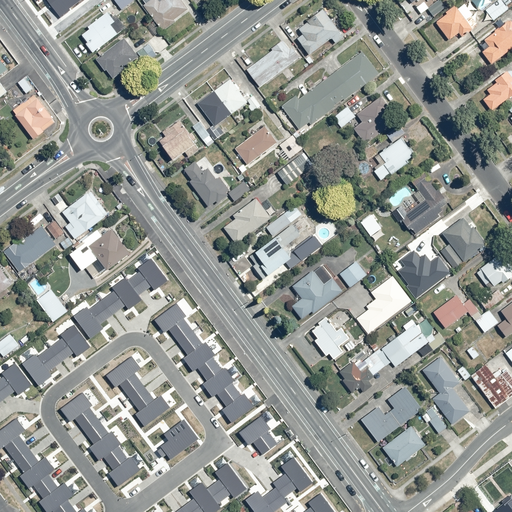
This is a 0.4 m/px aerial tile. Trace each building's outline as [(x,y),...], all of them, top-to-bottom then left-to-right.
[(60,0),(63,3),(66,0),(73,10),(85,0),(60,0)] [(134,0),(133,0),(114,0),(122,10),(134,0)] [(158,0),(150,0),(144,5),(162,30),(175,21),(174,20),(189,9),(182,0),(162,0),(160,2),(158,0)] [(446,7),(440,0),(429,9),(435,16),(446,7)] [(508,9),(501,0),(497,0),(485,10),(493,20),(508,9)] [(429,8),(424,1),(416,7),(421,14),(429,8)] [(458,33),(461,37),(472,29),(456,7),(435,22),(449,40),(458,33)] [(304,34),(297,38),(309,54),(331,38),(335,43),(344,37),(323,9),(311,17),(313,19),(300,29),(304,34)] [(89,29),(82,35),(87,42),(85,43),(93,52),(117,33),(110,25),(115,21),(107,11),(87,26),(89,29)] [(481,52),(490,64),(511,47),(511,22),(511,20),(484,39),(489,46),(481,52)] [(124,37),(95,59),(104,71),(106,70),(113,78),(126,69),(124,67),(138,57),(124,37)] [(272,50),(247,69),(260,87),(299,57),(293,48),(290,50),(283,40),(271,49),(272,50)] [(379,75),(361,51),(299,98),(297,95),(282,106),(300,130),(310,122),(311,125),(335,107),(334,106),(343,99),(344,101),(379,75)] [(482,99),(491,110),(511,95),(511,70),(507,71),(494,80),(496,83),(486,90),(490,94),(482,99)] [(33,89),(25,77),(18,82),(27,94),(33,89)] [(230,79),(197,103),(215,126),(248,102),(230,79)] [(398,120),(380,97),(357,114),(362,122),(354,129),(365,144),(398,120)] [(38,99),(16,116),(34,140),(44,132),(42,129),(54,119),(38,99)] [(356,116),(347,106),(333,117),(342,127),(356,116)] [(166,136),(159,140),(173,159),(195,144),(192,140),(196,138),(192,133),(190,134),(180,120),(163,132),(166,136)] [(215,141),(200,121),(192,126),(208,147),(215,141)] [(215,129),(213,126),(208,129),(215,139),(224,133),(219,126),(215,129)] [(277,142),(265,126),(235,148),(248,164),(277,142)] [(302,149),(293,135),(279,144),(282,149),(277,152),(284,161),(302,149)] [(401,138),(380,153),(387,163),(375,171),(381,180),(390,174),(391,175),(409,163),(407,160),(412,157),(412,156),(413,153),(413,151),(409,147),(408,148),(401,138)] [(314,165),(304,153),(280,171),(289,184),(314,165)] [(195,161),(183,169),(191,179),(189,181),(208,206),(215,201),(217,203),(228,195),(226,192),(230,190),(220,177),(216,180),(208,168),(204,172),(195,161)] [(414,236),(440,216),(438,214),(443,210),(441,208),(448,202),(439,190),(437,191),(430,183),(432,181),(425,171),(410,181),(424,199),(407,212),(402,205),(392,212),(400,222),(405,223),(414,236)] [(92,190),(63,212),(71,223),(66,226),(75,240),(109,215),(92,190)] [(236,218),(223,228),(236,245),(272,217),(257,198),(233,216),(236,218)] [(253,266),(263,279),(294,256),(295,243),(293,241),(300,235),(289,221),(298,214),(293,207),(267,227),(275,237),(250,256),(256,264),(253,266)] [(463,218),(443,233),(451,243),(441,251),(455,269),(487,245),(474,226),(471,228),(463,218)] [(65,232),(56,220),(47,227),(57,239),(65,232)] [(15,240),(3,249),(20,272),(57,245),(43,225),(18,245),(15,240)] [(130,253),(112,229),(103,236),(98,230),(84,241),(86,244),(71,254),(84,271),(99,259),(108,271),(130,253)] [(405,266),(399,271),(409,284),(406,286),(416,298),(450,271),(438,256),(431,261),(425,253),(420,257),(414,250),(401,260),(405,266)] [(511,265),(501,252),(480,268),(481,269),(477,272),(486,284),(490,281),(494,286),(501,280),(503,282),(511,274),(511,265)] [(87,305),(73,316),(90,338),(104,328),(100,324),(125,305),(128,309),(141,299),(138,295),(151,285),(154,290),(167,280),(151,258),(138,268),(140,271),(128,281),(125,277),(112,288),(114,290),(89,309),(87,305)] [(367,275),(356,261),(340,274),(350,288),(367,275)] [(0,293),(13,284),(0,266),(0,293)] [(301,298),(291,306),(301,319),(311,311),(313,314),(343,291),(333,278),(324,285),(313,270),(292,286),(301,298)] [(369,309),(357,318),(368,333),(411,300),(392,276),(371,292),(376,299),(366,306),(369,309)] [(475,296),(480,302),(486,310),(503,297),(497,289),(493,292),(488,286),(475,296)] [(68,312),(52,289),(38,298),(54,321),(68,312)] [(416,304),(421,310),(437,298),(432,292),(416,304)] [(464,303),(457,294),(433,312),(446,328),(468,312),(474,320),(481,315),(469,299),(464,303)] [(74,296),(65,301),(70,309),(79,303),(74,296)] [(226,406),(221,409),(231,423),(254,406),(244,393),(241,395),(231,382),(234,380),(225,369),(222,371),(211,357),(214,354),(205,343),(202,345),(183,318),(186,316),(176,303),(154,320),(164,334),(168,331),(186,355),(182,358),(193,373),(197,369),(205,380),(201,383),(212,398),(217,394),(226,406)] [(511,333),(511,303),(502,311),(507,319),(498,325),(507,337),(511,333)] [(421,310),(416,304),(405,312),(409,318),(421,310)] [(134,323),(124,310),(104,324),(114,338),(134,323)] [(337,331),(326,316),(318,323),(320,325),(313,331),(318,338),(315,340),(326,355),(329,353),(333,358),(343,351),(339,346),(349,338),(341,327),(337,331)] [(338,372),(352,392),(360,386),(363,391),(372,385),(368,381),(375,376),(374,375),(391,362),(395,367),(418,351),(423,357),(446,340),(440,332),(434,336),(432,333),(426,337),(413,319),(403,326),(406,330),(362,362),(360,360),(354,364),(353,362),(338,372)] [(38,353),(24,363),(40,384),(52,375),(49,371),(75,351),(79,356),(93,346),(76,324),(61,334),(64,338),(40,356),(38,353)] [(19,345),(11,334),(0,342),(0,350),(4,357),(19,345)] [(344,345),(348,351),(356,345),(352,340),(344,345)] [(473,345),(467,350),(473,359),(479,355),(473,345)] [(131,356),(106,375),(115,388),(119,385),(139,411),(135,414),(145,426),(170,407),(161,395),(154,399),(134,373),(140,368),(131,356)] [(454,388),(460,383),(441,357),(424,370),(442,397),(435,401),(453,425),(471,411),(454,388)] [(0,402),(17,390),(20,395),(34,384),(17,362),(4,372),(6,375),(0,379),(0,402)] [(497,378),(486,364),(472,375),(496,408),(511,397),(511,376),(507,371),(497,378)] [(471,377),(462,365),(456,369),(465,381),(471,377)] [(424,409),(406,387),(389,399),(395,408),(385,415),(379,406),(362,420),(379,444),(424,409)] [(114,469),(110,473),(120,486),(142,470),(132,456),(130,458),(120,445),(123,443),(113,431),(110,433),(91,407),(94,405),(85,392),(62,408),(72,422),(76,419),(95,444),(91,447),(101,460),(105,457),(114,469)] [(447,427),(434,409),(426,415),(438,433),(447,427)] [(260,415),(238,432),(248,445),(253,442),(262,455),(277,443),(267,430),(270,428),(260,415)] [(89,511),(85,507),(79,511),(69,499),(76,494),(67,481),(59,487),(50,474),(57,468),(47,455),(40,460),(21,435),(28,430),(18,417),(0,430),(0,446),(2,449),(5,446),(25,472),(21,476),(31,488),(35,485),(45,498),(41,501),(49,511),(51,511),(54,510),(55,511),(89,511)] [(426,444),(412,426),(383,447),(398,466),(426,444)] [(258,490),(245,499),(254,511),(273,511),(287,501),(284,497),(297,488),(300,491),(312,482),(294,457),(281,467),(286,473),(272,483),(275,487),(262,496),(258,490)] [(165,511),(163,511),(216,511),(223,507),(220,503),(233,493),(236,498),(249,488),(230,462),(217,471),(222,478),(208,488),(204,482),(192,491),(197,496),(175,511),(165,511)] [(334,511),(321,494),(309,503),(312,507),(304,511),(334,511)] [(511,511),(511,496),(493,510),(494,511),(511,511)]
